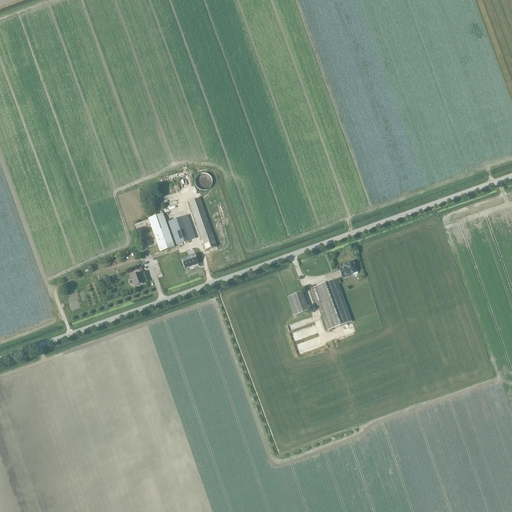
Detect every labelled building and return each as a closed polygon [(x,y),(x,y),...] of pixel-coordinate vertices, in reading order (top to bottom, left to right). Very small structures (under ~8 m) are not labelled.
[(205,251),(217,247),(199,198),(188,202),(205,251)] [(160,252),(174,247),(163,214),(148,219),(160,252)] [(176,245),(195,238),(187,216),(168,222),(176,245)] [(185,269),(195,265),(194,262),(197,261),(195,255),(181,259),(185,269)] [(342,277),(357,272),(353,262),(345,265),(346,267),(339,270),(342,277)] [(135,287),(143,284),(139,273),(131,276),(135,287)] [(352,322),(336,279),(311,289),(317,306),(318,305),(328,331),(352,322)]
